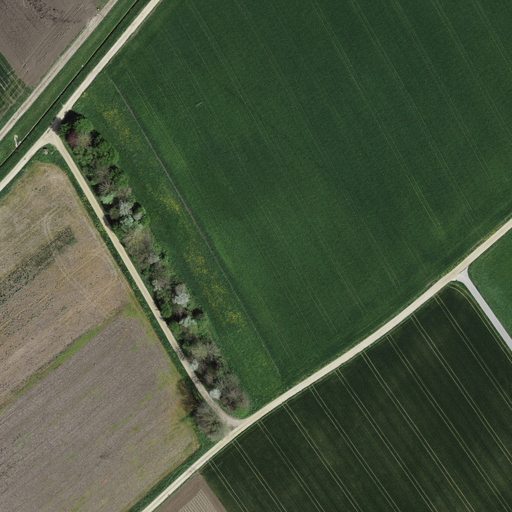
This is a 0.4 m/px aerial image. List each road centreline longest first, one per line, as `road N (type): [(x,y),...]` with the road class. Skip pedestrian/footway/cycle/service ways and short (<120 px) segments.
road 1 (track): [(141,511),(233,433),(511,233)]
road 2 (track): [(49,135),(233,433)]
road 3 (track): [(0,185),(157,0)]
road 4 (track): [(0,135),(113,0)]
